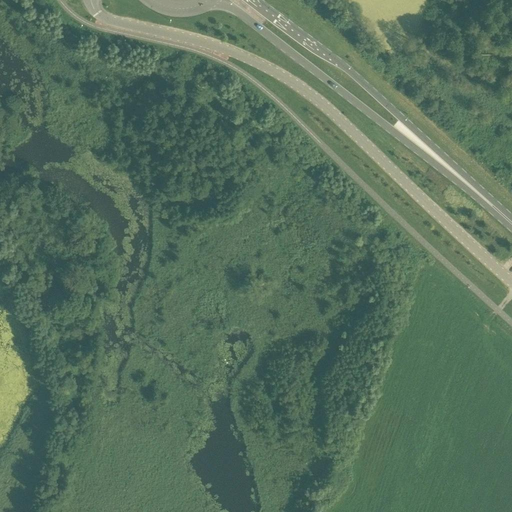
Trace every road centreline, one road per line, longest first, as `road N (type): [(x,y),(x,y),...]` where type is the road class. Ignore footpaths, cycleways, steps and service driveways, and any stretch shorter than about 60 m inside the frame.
road 1 (tertiary): [(511,282),(293,84),(227,50),(111,21),(91,0)]
road 2 (primary): [(221,0),(448,167)]
road 3 (primary): [(448,167),(346,68),(254,0)]
